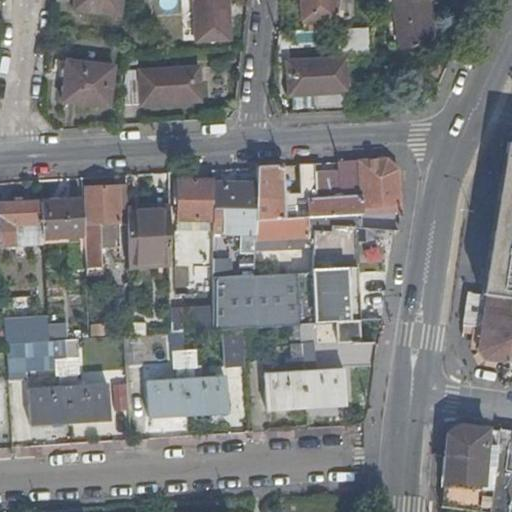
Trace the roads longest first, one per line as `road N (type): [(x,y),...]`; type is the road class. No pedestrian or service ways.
road 1 (residential): [(405,453),(0,480)]
road 2 (tertiary): [(459,139),(412,385)]
road 3 (residential): [(250,145),(10,159)]
road 4 (residential): [(459,139),(250,145)]
road 5 (residential): [(10,159),(31,0)]
road 6 (residential): [(250,145),(266,0)]
road 7 (tertiary): [(511,23),(459,139)]
